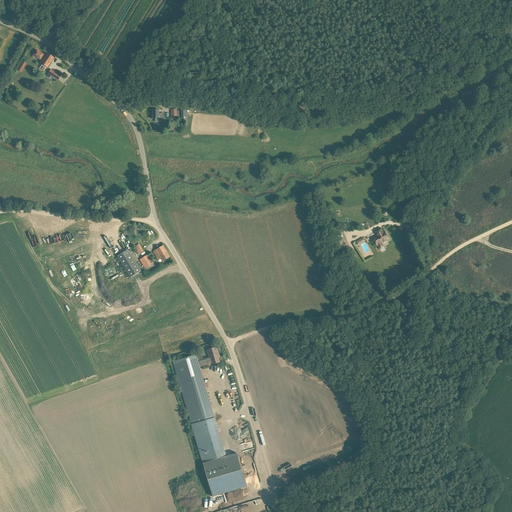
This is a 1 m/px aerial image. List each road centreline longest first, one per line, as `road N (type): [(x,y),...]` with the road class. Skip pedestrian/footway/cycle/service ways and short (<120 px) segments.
road 1 (unclassified): [(277,511),(228,342),(154,220)]
road 2 (track): [(228,342),(366,309),(511,221)]
road 3 (unclassified): [(154,220),(140,138),(122,106),(55,48),(0,20)]
road 4 (unclassified): [(154,220),(0,210)]
